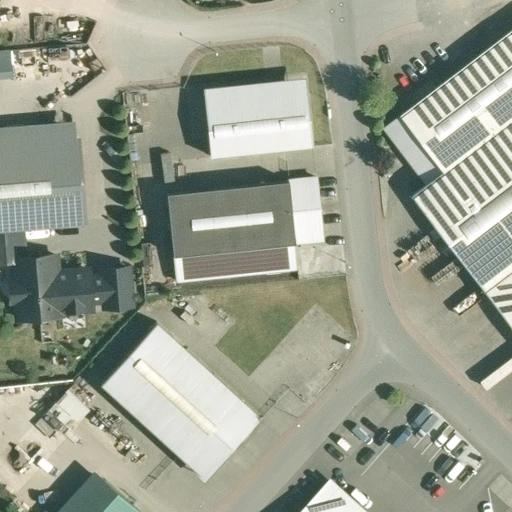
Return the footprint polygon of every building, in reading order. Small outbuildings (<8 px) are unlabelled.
[(511,29),(402,114),(445,170),(511,119),(511,29)] [(204,93),(212,163),(315,151),(307,81),(204,93)] [(445,170),(402,114),(386,126),(429,182),(445,170)] [(511,119),(445,170),(429,182),(414,195),(511,322),(511,119)] [(76,127),(0,133),(0,227),(20,226),(84,220),(76,127)] [(315,177),(288,180),(294,242),(322,240),(315,177)] [(288,180),(166,193),(173,255),(294,242),(288,180)] [(20,226),(0,227),(0,260),(13,259),(13,258),(23,257),(20,226)] [(294,242),(173,255),(175,280),(297,268),(294,242)] [(23,257),(13,258),(13,259),(15,280),(9,280),(10,300),(16,300),(18,317),(59,314),(59,310),(79,309),(76,271),(56,272),(55,254),(23,257)] [(263,418),(155,322),(100,383),(208,479),(263,418)] [(140,511),(96,472),(59,511),(140,511)] [(359,511),(327,483),(300,511),(359,511)]
